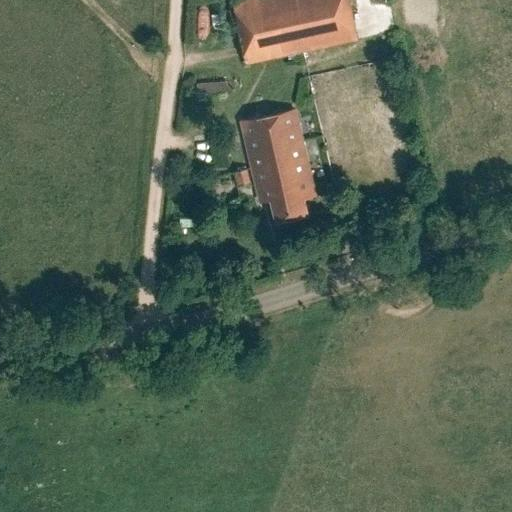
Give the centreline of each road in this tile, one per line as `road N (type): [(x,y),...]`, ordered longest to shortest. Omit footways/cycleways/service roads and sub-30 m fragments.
road 1 (residential): [(144,333),(265,304),(511,223)]
road 2 (unclassified): [(144,333),(176,0)]
road 3 (residential): [(0,346),(144,333)]
